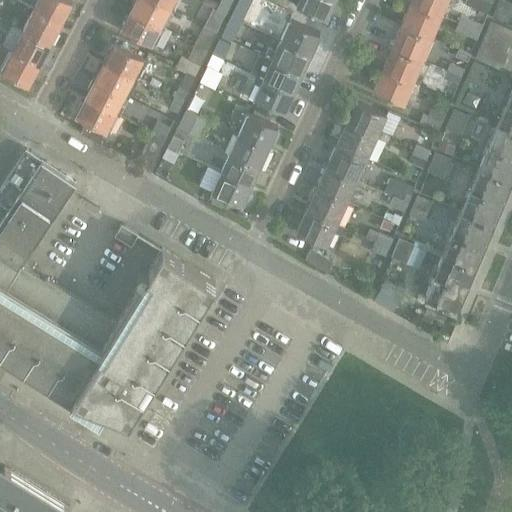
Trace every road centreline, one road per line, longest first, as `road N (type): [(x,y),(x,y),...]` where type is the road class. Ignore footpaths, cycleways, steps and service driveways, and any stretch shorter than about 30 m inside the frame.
road 1 (residential): [(282,268),(468,369),(484,354),(511,288)]
road 2 (residential): [(249,249),(339,51),(372,0)]
road 3 (residential): [(282,268),(141,500)]
road 4 (residential): [(30,124),(249,249)]
road 5 (unclassified): [(120,488),(0,412)]
road 6 (residential): [(94,0),(30,124)]
